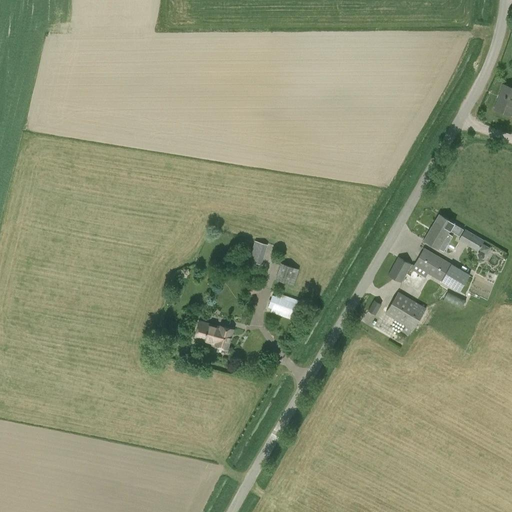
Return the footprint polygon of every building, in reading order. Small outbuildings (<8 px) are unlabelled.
[(511,87),(503,85),(494,109),(511,115),(511,113),(511,87)] [(438,248),(453,223),(439,215),(424,240),(438,248)] [(459,240),(478,251),(484,240),(465,229),(459,240)] [(267,245),(254,241),(248,260),(261,264),(267,245)] [(480,249),(487,253),(491,247),(484,243),(480,249)] [(459,292),(470,275),(424,247),(414,264),(459,292)] [(402,282),(411,264),(398,257),(387,275),(402,282)] [(293,285),(298,269),(282,264),(277,280),(293,285)] [(426,308),(398,291),(385,313),(405,326),(402,331),(408,335),(412,329),(413,330),(426,308)] [(444,299),(462,308),(466,300),(448,291),(444,299)] [(296,321),(302,302),(277,293),(276,296),(272,295),(268,307),(272,309),(270,312),(296,321)] [(381,305),(373,300),(368,310),(376,314),(381,305)] [(195,338),(216,344),(215,345),(227,349),(233,330),(221,326),(220,327),(200,322),(195,338)]
